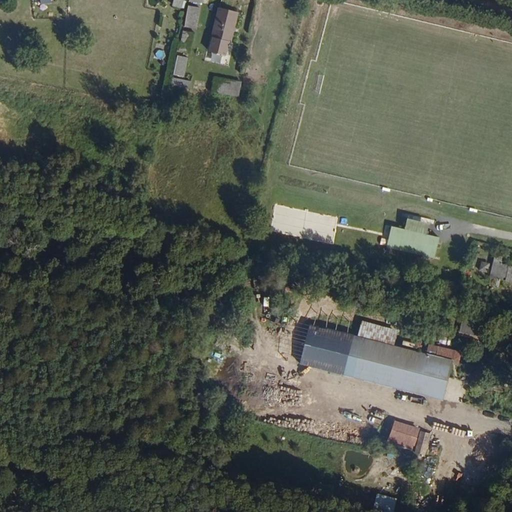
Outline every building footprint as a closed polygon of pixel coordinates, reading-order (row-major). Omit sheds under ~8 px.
[(185,13),(189,0),(179,0),(176,10),(185,13)] [(199,33),(205,13),(194,10),(187,30),(199,33)] [(234,51),(243,20),(224,14),(215,44),(217,44),(215,48),(230,53),(231,50),(234,51)] [(190,57),(196,39),(186,35),(180,54),(190,57)] [(183,82),(189,63),(178,60),(172,79),(183,82)] [(217,74),(220,62),(216,61),(212,73),(217,74)] [(188,93),(190,86),(171,81),(170,88),(188,93)] [(236,106),(240,91),(214,84),(210,99),(236,106)] [(207,93),(192,89),(191,95),(205,98),(207,93)] [(425,235),(428,223),(406,218),(403,229),(425,235)] [(433,259),(438,238),(425,235),(403,229),(390,226),(385,247),(433,259)] [(482,260),(480,271),(487,272),(489,262),(482,260)] [(511,269),(494,265),(490,280),(511,285),(511,269)] [(464,316),(459,331),(480,338),(485,323),(464,316)] [(421,393),(431,354),(357,336),(348,375),(421,393)] [(447,399),(456,360),(431,354),(421,393),(447,399)] [(413,450),(421,428),(395,419),(387,441),(413,450)] [(430,456),(435,434),(425,431),(420,453),(430,456)] [(377,493),(374,508),(390,511),(393,511),(397,497),(377,493)]
